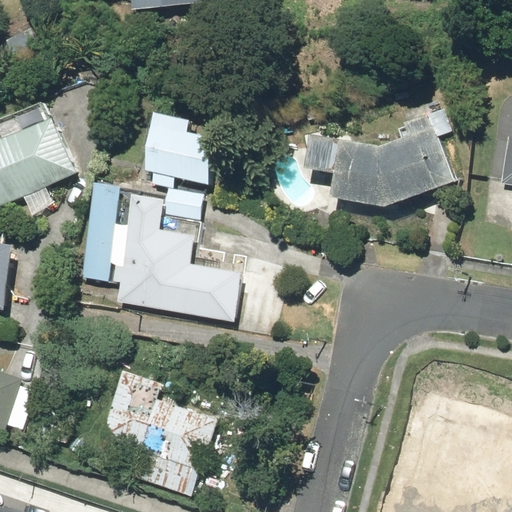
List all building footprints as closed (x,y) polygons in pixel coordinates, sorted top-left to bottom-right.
[(62,124),(0,149),(0,213),(85,178),(62,124)] [(159,131),(151,168),(219,183),(227,146),(159,131)] [(317,174),(342,175),(338,201),(421,209),(470,189),(446,134),(409,150),(318,140),(317,174)] [(251,268),(202,264),(205,218),(137,211),(130,309),(248,320),(251,268)] [(24,252),(0,248),(0,314),(13,317),(24,252)] [(175,383),(138,371),(115,438),(157,453),(149,478),(197,495),(197,461),(212,417),(169,402),(175,383)] [(29,382),(0,372),(0,433),(10,437),(29,382)] [(459,511),(510,511),(511,506),(511,429),(449,414),(426,503),(459,511)]
